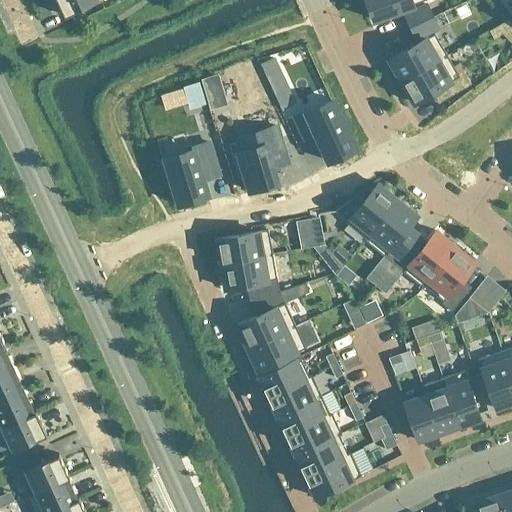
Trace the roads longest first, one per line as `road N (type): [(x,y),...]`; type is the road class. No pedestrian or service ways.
road 1 (residential): [(0,221),(133,511)]
road 2 (secondary): [(187,511),(76,268)]
road 3 (residential): [(395,157),(318,196),(182,229)]
road 4 (secondary): [(76,268),(0,100)]
road 5 (residential): [(311,0),(360,107),(395,157)]
road 6 (residential): [(182,229),(247,379)]
road 7 (residential): [(511,454),(379,511)]
road 8 (residential): [(395,157),(511,82)]
